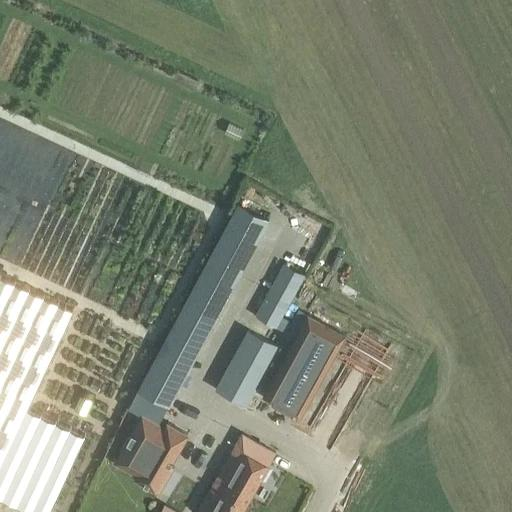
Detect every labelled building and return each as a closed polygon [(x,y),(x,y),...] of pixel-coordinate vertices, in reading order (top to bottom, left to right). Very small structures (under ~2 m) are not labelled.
[(238,203),(138,389),(170,406),(270,220),(238,203)] [(283,264),(255,315),(282,329),(285,322),(281,320),(305,275),(283,264)] [(0,274),(0,495),(36,511),(49,511),(85,434),(27,407),(73,308),(0,274)] [(301,416),(339,346),(340,344),(346,334),(308,314),(301,326),(263,396),(291,411),(301,416)] [(247,405),(279,347),(248,329),(216,388),(247,405)] [(142,414),(115,461),(138,474),(136,477),(159,491),(174,465),(170,463),(187,433),(167,422),(165,427),(142,414)] [(215,491),(202,511),(240,511),(276,452),(242,433),(210,489),(215,491)] [(187,511),(164,501),(159,511),(187,511)]
